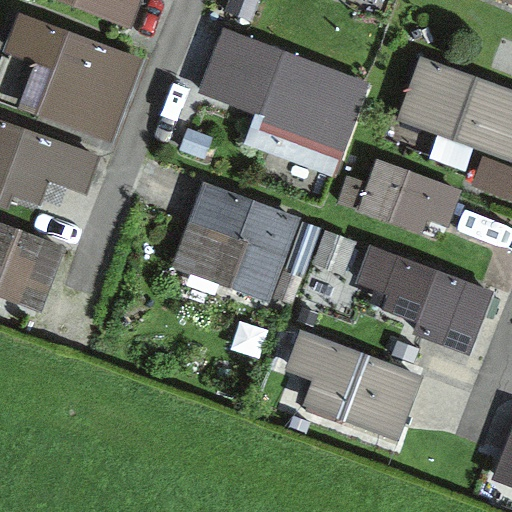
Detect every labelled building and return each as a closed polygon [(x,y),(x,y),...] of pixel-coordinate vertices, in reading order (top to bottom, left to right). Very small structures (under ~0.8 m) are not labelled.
[(31,0),(140,24),(145,0),(31,0)] [(15,12),(1,50),(39,65),(21,111),(111,145),(143,61),(15,12)] [(253,142),(337,173),(371,83),(224,28),(198,94),(262,118),(253,142)] [(511,160),(511,89),(423,56),(399,118),(511,160)] [(0,94),(19,102),(33,68),(7,58),(0,76),(0,94)] [(0,200),(44,210),(49,189),(90,198),(101,145),(0,122),(0,200)] [(374,154),(356,202),(448,236),(466,188),(374,154)] [(279,303),(306,211),(200,181),(174,273),(279,303)] [(0,299),(42,314),(66,246),(0,223),(0,299)] [(319,267),(355,279),(368,243),(332,231),(319,267)] [(474,354),(492,282),(367,251),(355,300),(436,320),(430,343),(474,354)] [(304,327),(276,394),(398,446),(426,378),(304,327)] [(511,423),(493,486),(511,491),(511,423)]
